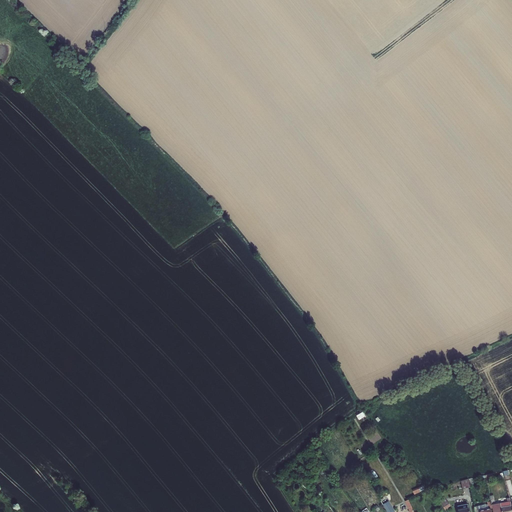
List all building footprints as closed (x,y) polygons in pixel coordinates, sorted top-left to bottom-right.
[(469,487),(468,479),(460,481),(462,489),(469,487)] [(449,506),(444,498),(439,501),(444,509),(449,506)] [(511,511),(510,506),(509,498),(506,498),(507,503),(491,506),(492,508),(492,511),(511,511)] [(486,500),(487,505),(473,507),(474,511),(489,511),(489,509),(492,508),(491,506),(490,499),(486,500)] [(388,502),(383,505),(386,511),(394,511),(391,507),(388,502)]
